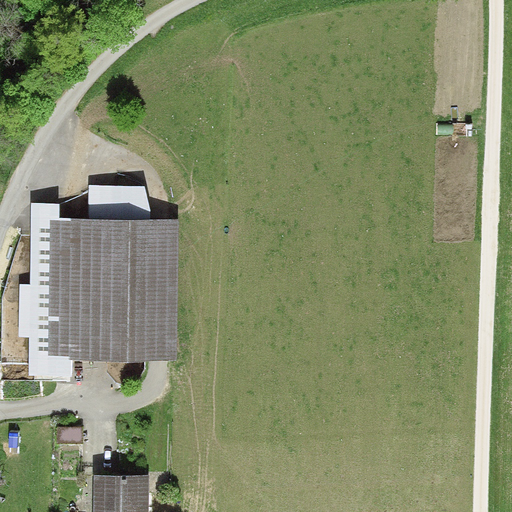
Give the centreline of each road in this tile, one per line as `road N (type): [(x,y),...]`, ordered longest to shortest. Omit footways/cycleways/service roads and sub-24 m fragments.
road 1 (track): [(497,0),(483,511)]
road 2 (unclassified): [(0,242),(76,88),(148,27),(195,0)]
